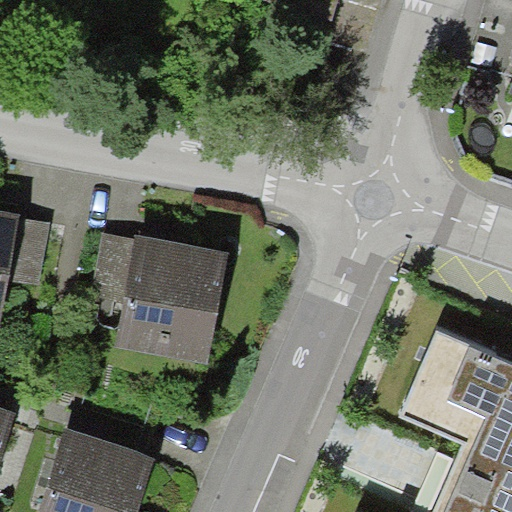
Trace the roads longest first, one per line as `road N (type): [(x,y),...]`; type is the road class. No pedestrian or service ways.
road 1 (residential): [(0,120),(381,194)]
road 2 (residential): [(238,511),(381,194)]
road 3 (residential): [(436,0),(381,194)]
road 4 (residential): [(381,194),(511,239)]
